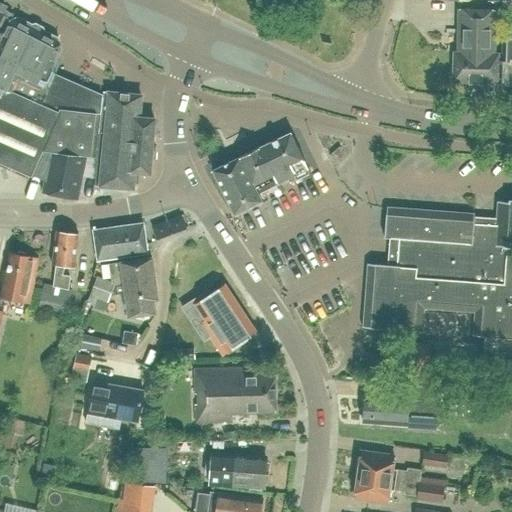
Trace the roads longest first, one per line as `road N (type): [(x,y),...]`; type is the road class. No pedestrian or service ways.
road 1 (tertiary): [(307,511),(319,439),(303,357),(185,181)]
road 2 (residential): [(185,181),(126,207),(0,212)]
road 3 (secondary): [(369,108),(196,42)]
road 4 (tertiary): [(185,181),(174,100),(196,42)]
road 5 (secondary): [(511,128),(369,108)]
